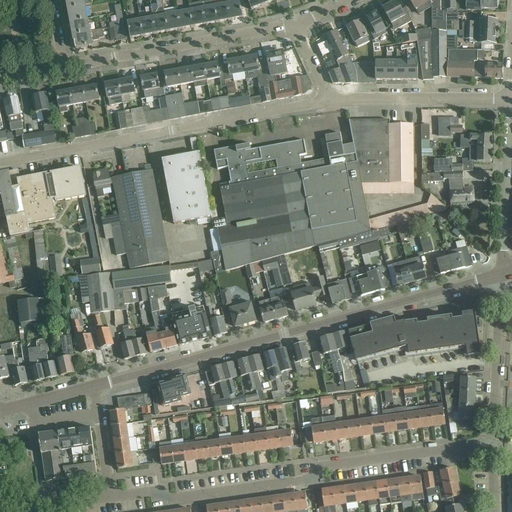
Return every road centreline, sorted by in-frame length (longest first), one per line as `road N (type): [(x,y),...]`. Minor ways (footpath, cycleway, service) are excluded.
road 1 (unclassified): [(94,386),(501,273)]
road 2 (residential): [(493,443),(323,465),(311,479),(165,499),(149,491),(109,497)]
road 3 (residential): [(0,162),(329,100)]
road 4 (residential): [(64,66),(296,23)]
road 5 (residential): [(329,100),(510,96)]
road 6 (residential): [(501,273),(510,96)]
road 7 (residential): [(493,443),(501,273)]
